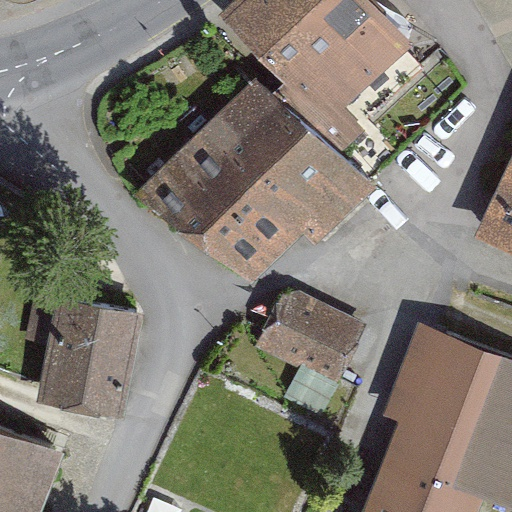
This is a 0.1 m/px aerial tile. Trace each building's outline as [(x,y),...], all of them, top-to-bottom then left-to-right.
[(416,29),(386,0),(229,0),(223,7),(286,69),(275,80),(321,126),(416,29)] [(375,178),(321,126),(275,80),(256,62),(142,177),(245,279),(302,221),(317,236),(375,178)] [(511,164),(483,227),(511,237),(511,164)] [(144,301),(64,286),(50,395),(124,408),(144,301)] [(358,322),(282,287),(257,340),(333,375),(358,322)] [(511,346),(421,313),(383,405),(397,410),(358,511),(474,511),(485,484),(511,495),(511,346)] [(0,511),(37,511),(65,441),(0,415),(0,511)]
